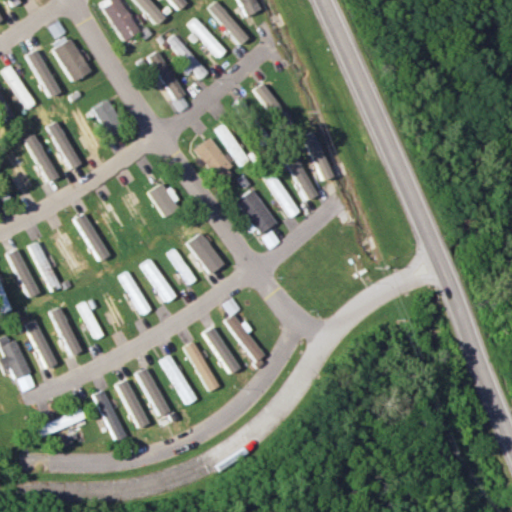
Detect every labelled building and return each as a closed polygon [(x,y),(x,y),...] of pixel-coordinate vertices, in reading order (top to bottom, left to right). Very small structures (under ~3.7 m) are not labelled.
[(134,30),(114,0),(98,0),(94,3),(119,40),(134,30)] [(130,0),(148,25),(157,18),(143,0),(130,0)] [(181,1),(179,0),(164,0),(172,9),(181,1)] [(242,36),(209,0),(202,7),(234,43),(242,36)] [(233,0),(241,15),(255,9),(251,0),(233,0)] [(218,51),(191,16),(184,22),(211,57),(218,51)] [(162,40),(185,65),(185,66),(196,77),(203,71),(169,33),(162,40)] [(87,69),(65,37),(48,49),(70,81),(87,69)] [(24,53),(46,96),(55,91),(33,48),(24,53)] [(167,99),(177,94),(155,49),(145,54),(167,99)] [(0,114),(3,120),(12,115),(0,94),(0,114)] [(91,106),(105,136),(119,129),(104,99),(91,106)] [(70,110),(91,150),(98,146),(77,106),(70,110)] [(75,164),(57,120),(47,124),(65,168),(75,164)] [(213,128),(234,163),(242,158),(220,123),(213,128)] [(299,135),(317,179),(327,175),(308,130),(299,135)] [(22,138),(46,181),(55,176),(32,133),(22,138)] [(189,150),(218,182),(232,169),(203,137),(189,150)] [(25,190),(34,185),(13,146),(4,150),(25,190)] [(303,199),(312,193),(289,152),(279,158),(303,199)] [(294,210),(267,169),(258,175),(285,216),(294,210)] [(176,206),(160,181),(144,191),(160,216),(176,206)] [(231,200),(255,233),(271,222),(247,188),(231,200)] [(153,235),(127,190),(118,196),(143,240),(153,235)] [(120,254),(129,248),(105,203),(95,209),(120,254)] [(71,217),(96,260),(105,255),(81,212),(71,217)] [(51,233),(72,279),(82,275),(60,229),(51,233)] [(27,244),(48,291),(57,287),(36,240),(27,244)] [(5,252),(25,296),(35,292),(14,248),(5,252)] [(160,301),(169,297),(149,258),(140,262),(160,301)] [(123,323),(110,295),(103,298),(116,326),(123,323)] [(98,335),(83,300),(76,303),(90,338),(98,335)] [(76,350),(57,306),(47,310),(66,354),(76,350)] [(250,360),(259,354),(229,313),(220,319),(250,360)] [(24,322),(39,368),(50,364),(34,318),(24,322)] [(223,373),(232,368),(210,325),(200,330),(223,373)] [(13,338),(6,341),(4,334),(0,335),(0,354),(0,355),(0,368),(6,367),(10,378),(25,372),(13,338)] [(180,345),(204,390),(213,385),(190,340),(180,345)] [(181,403),(191,398),(166,354),(157,359),(181,403)] [(163,411),(143,367),(132,371),(153,415),(163,411)] [(133,427),(143,422),(122,379),(112,383),(133,427)] [(120,436),(100,388),(89,393),(109,440),(120,436)] [(29,424),(32,434),(79,420),(76,410),(29,424)]
